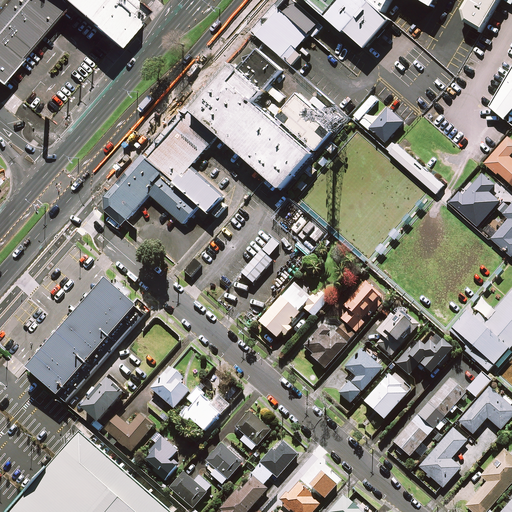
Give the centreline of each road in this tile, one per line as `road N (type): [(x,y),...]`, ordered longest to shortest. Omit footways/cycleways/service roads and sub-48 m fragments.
road 1 (residential): [(68,205),(416,511)]
road 2 (secondary): [(249,0),(68,205)]
road 3 (secondary): [(44,172),(194,0)]
